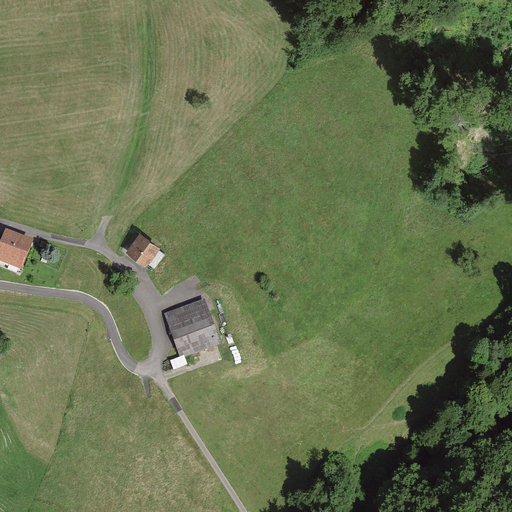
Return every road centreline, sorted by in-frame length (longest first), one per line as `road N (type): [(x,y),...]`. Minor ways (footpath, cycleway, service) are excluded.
road 1 (track): [(9,226),(114,258),(147,308),(157,352),(154,363),(138,368),(92,302),(0,284)]
road 2 (track): [(148,0),(146,118),(130,176),(95,246)]
road 3 (track): [(150,366),(242,511)]
